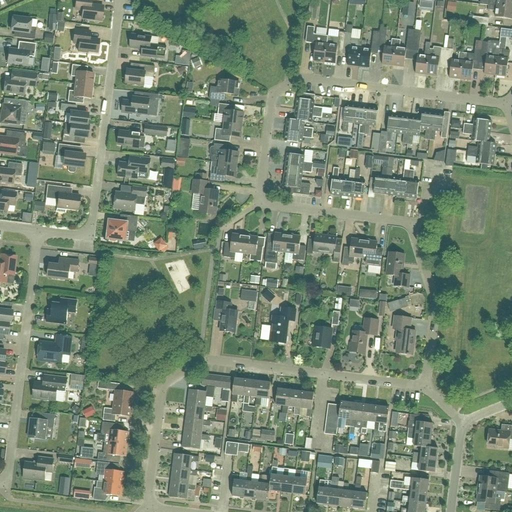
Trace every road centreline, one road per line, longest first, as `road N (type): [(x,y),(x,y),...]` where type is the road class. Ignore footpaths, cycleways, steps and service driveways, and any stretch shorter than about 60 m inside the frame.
road 1 (residential): [(426,387),(435,306),(413,231),(404,222),(259,202),(274,93),(302,81),(506,104)]
road 2 (residential): [(37,230),(89,234),(118,0)]
road 3 (residential): [(0,482),(8,472),(37,230)]
road 4 (residential): [(426,387),(199,361)]
road 5 (residential): [(147,510),(163,387),(199,361)]
